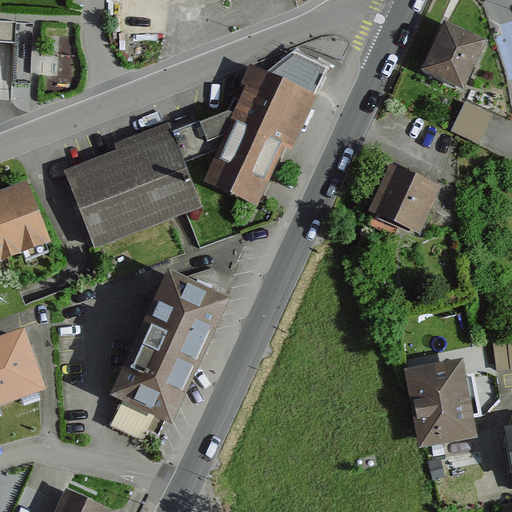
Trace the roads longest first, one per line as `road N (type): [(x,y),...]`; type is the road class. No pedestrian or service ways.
road 1 (primary): [(181,491),(295,229),(398,27)]
road 2 (residential): [(398,27),(370,13),(340,16),(0,148)]
road 3 (residential): [(181,491),(48,451),(0,458)]
